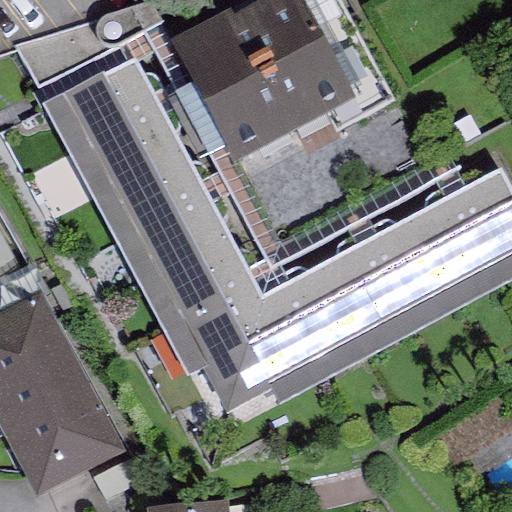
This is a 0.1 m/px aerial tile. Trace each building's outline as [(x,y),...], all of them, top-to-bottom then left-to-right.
[(296,0),(275,0),(172,56),(234,171),(354,106),(296,0)] [(142,38),(32,96),(184,384),(203,374),(227,419),(270,396),(279,412),(511,289),(511,197),(501,176),(466,194),(457,176),(268,276),(142,38)] [(0,220),(0,322),(43,301),(49,298),(34,268),(28,270),(0,220)] [(0,420),(82,379),(43,301),(0,322),(0,420)] [(82,379),(0,420),(0,438),(34,506),(124,461),(82,379)]
